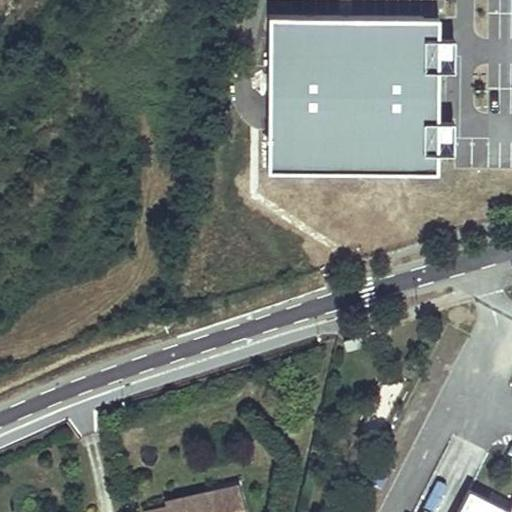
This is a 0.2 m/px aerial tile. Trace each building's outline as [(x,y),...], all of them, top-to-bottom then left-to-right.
[(271,16),(268,171),(437,175),(440,20),(271,16)] [(343,338),(346,349),(363,344),(360,334),(343,338)] [(248,511),(241,480),(169,497),(170,502),(172,511),(248,511)] [(511,511),(511,503),(510,507),(470,486),(455,511),(511,511)] [(172,511),(170,502),(148,507),(149,511),(172,511)]
